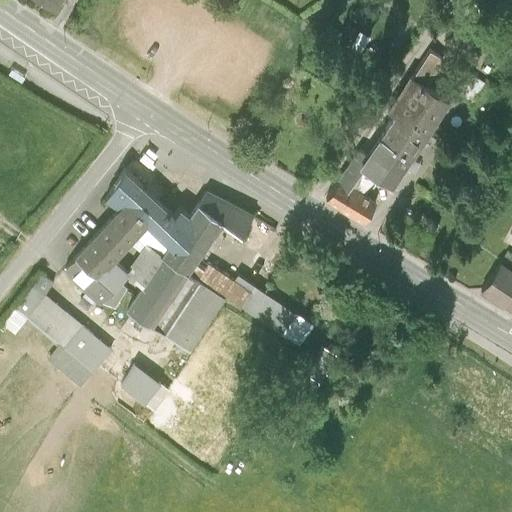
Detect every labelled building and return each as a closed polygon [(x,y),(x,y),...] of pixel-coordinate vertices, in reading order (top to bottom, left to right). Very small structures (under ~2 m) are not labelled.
[(38,0),(61,14),(70,0),(38,0)] [(123,64),(135,43),(124,36),(111,57),(123,64)] [(430,49),(414,75),(431,85),(447,60),(430,49)] [(450,89),(472,103),(485,82),(462,69),(450,89)] [(386,111),(392,115),(426,137),(451,98),(431,85),(414,75),(411,73),(386,111)] [(392,115),(379,135),(413,157),(426,137),(392,115)] [(365,154),(357,166),(375,178),(392,189),(413,157),(379,135),(365,154)] [(365,154),(360,150),(327,200),(363,224),(378,202),(365,193),(375,178),(357,166),(365,154)] [(173,217),(126,168),(103,201),(115,212),(127,202),(148,223),(169,247),(161,255),(189,274),(196,264),(223,224),(199,206),(197,204),(187,216),(180,210),(173,217)] [(207,194),(199,206),(223,224),(241,237),(251,216),(207,194)] [(115,212),(101,226),(121,248),(148,223),(127,202),(115,212)] [(447,228),(422,214),(416,224),(442,238),(447,228)] [(101,226),(60,264),(98,305),(129,275),(112,257),(121,248),(101,226)] [(161,255),(126,307),(163,332),(198,280),(189,274),(161,255)] [(204,269),(196,264),(189,274),(198,280),(226,298),(282,334),(300,344),(313,323),(296,312),(296,313),(238,274),(234,279),(208,263),(204,269)] [(511,271),(500,264),(481,294),(511,314),(511,271)] [(52,282),(41,273),(2,322),(14,332),(28,315),(61,341),(50,356),(81,382),(110,346),(43,293),(52,282)] [(198,280),(163,332),(191,350),(226,298),(198,280)] [(154,408),(169,388),(136,363),(121,383),(154,408)]
